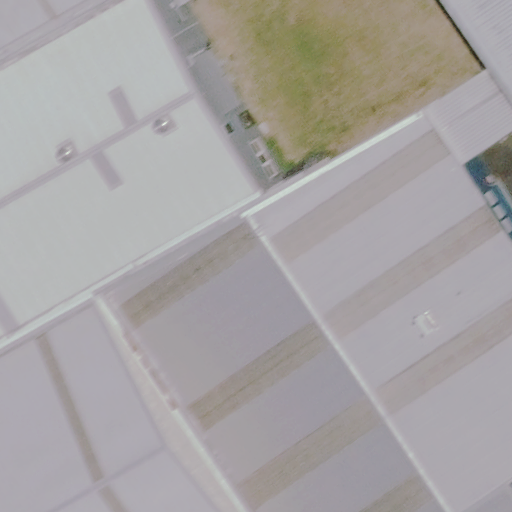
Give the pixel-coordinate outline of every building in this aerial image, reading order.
[(0,331),(257,180),(147,0),(89,0),(0,52),(0,331)] [(0,0),(0,51),(87,0),(0,0)] [(511,0),(438,0),(511,107),(511,0)] [(257,180),(107,271),(248,511),(511,511),(511,500),(494,472),(511,461),(511,255),(412,89),(257,180)] [(0,511),(248,511),(107,271),(0,333),(0,511)]
